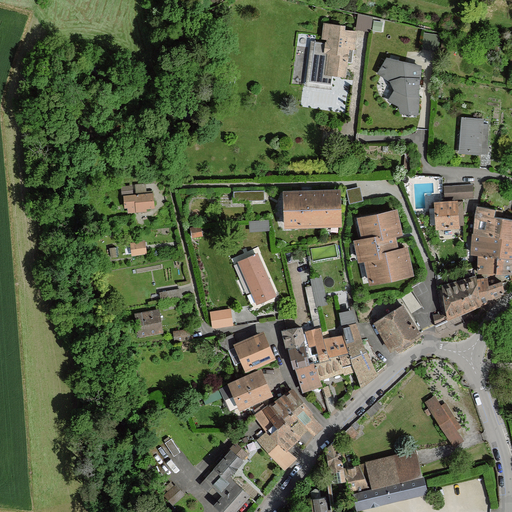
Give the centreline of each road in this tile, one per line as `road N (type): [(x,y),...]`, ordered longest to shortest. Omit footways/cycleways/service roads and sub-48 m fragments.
road 1 (residential): [(433,347),(423,313),(434,290),(427,261),(389,183),(181,185)]
road 2 (residential): [(265,511),(331,427),(409,356),(433,347)]
road 3 (track): [(141,158),(164,158),(204,323)]
road 4 (residential): [(511,180),(428,169),(420,137),(356,138)]
road 5 (residential): [(468,354),(511,505)]
